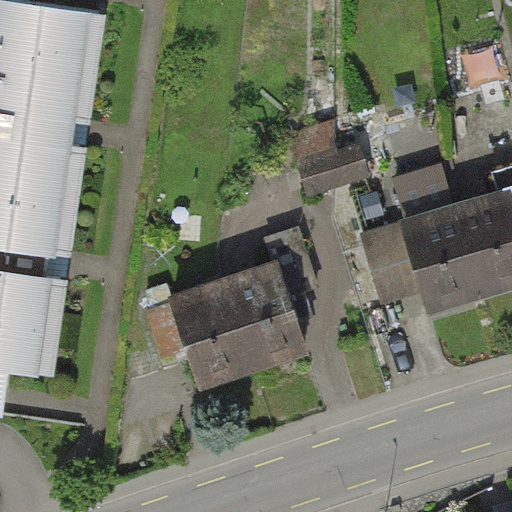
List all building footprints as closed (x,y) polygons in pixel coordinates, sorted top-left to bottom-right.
[(93,133),(110,14),(7,0),(0,0),(0,185),(84,197),(93,133)] [(74,265),(84,197),(0,185),(0,372),(57,381),(74,265)] [(503,293),(511,290),(511,185),(475,196),(503,293)] [(431,314),(503,293),(475,196),(403,217),(431,314)] [(225,283),(253,366),(310,347),(298,311),(309,307),(303,288),(317,283),(299,229),(269,239),(278,265),(225,283)] [(183,330),(200,383),(253,366),(225,283),(151,308),(160,338),(183,330)]
